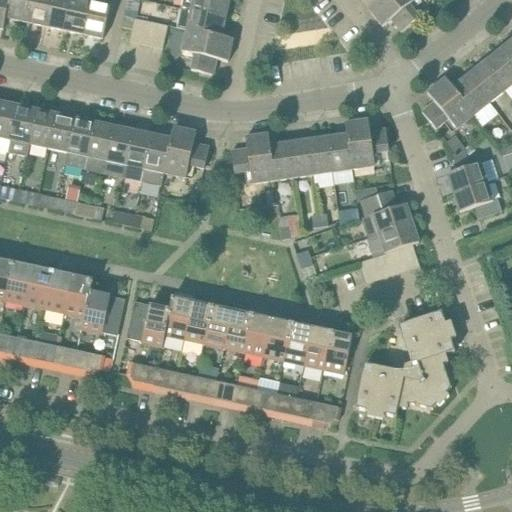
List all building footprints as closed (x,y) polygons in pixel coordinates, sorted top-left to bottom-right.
[(6,19),(9,0),(0,0),(0,29),(3,31),(6,19)] [(9,0),(6,19),(26,23),(31,0),(9,0)] [(45,27),(50,0),(31,0),(26,23),(45,27)] [(50,0),(45,27),(64,31),(70,0),(50,0)] [(91,0),(70,0),(64,31),(84,36),(91,0)] [(91,0),(84,36),(103,40),(111,5),(91,1),(91,0)] [(136,20),(140,0),(138,0),(127,0),(124,17),(135,20),(136,20)] [(229,0),(183,0),(182,9),(226,18),(229,0)] [(380,0),(377,2),(368,10),(382,28),(391,20),(402,33),(419,19),(409,6),(417,0),(380,0)] [(221,38),(226,18),(182,9),(178,29),(187,31),(233,40),(221,38)] [(122,28),(132,30),(135,20),(124,17),(122,28)] [(135,20),(132,30),(129,42),(140,45),(145,22),(136,20),(135,20)] [(152,47),(157,24),(145,22),(140,45),(152,47)] [(157,24),(152,47),(163,50),(168,27),(157,24)] [(228,63),(233,40),(187,31),(182,53),(181,59),(193,62),(191,71),(213,76),(217,60),(228,63)] [(511,41),(498,52),(511,69),(511,41)] [(505,92),(511,86),(511,69),(498,52),(483,64),(505,92)] [(490,104),(505,92),(483,64),(468,76),(490,104)] [(445,80),(475,116),(490,104),(468,76),(452,89),(445,80)] [(457,131),(475,116),(445,80),(427,94),(434,103),(422,113),(436,131),(448,121),(457,131)] [(0,152),(7,154),(10,141),(18,107),(0,102),(0,152)] [(29,145),(37,111),(18,107),(10,141),(29,145)] [(29,145),(48,150),(56,115),(37,111),(29,145)] [(75,119),(56,115),(48,150),(67,154),(75,119)] [(75,119),(67,154),(65,167),(84,171),(95,123),(75,119)] [(345,124),(347,136),(352,171),(375,168),(373,155),(389,153),(386,130),(370,133),(368,121),(345,124)] [(84,171),(103,176),(114,128),(95,123),(84,171)] [(133,132),(114,128),(103,176),(123,180),(133,132)] [(174,129),(172,140),(165,175),(186,179),(189,167),(205,170),(209,148),(194,145),(196,134),(174,129)] [(123,180),(142,184),(153,136),(133,132),(123,180)] [(275,182),(268,135),(245,139),(247,150),(231,152),(234,175),(250,172),(252,185),(275,182)] [(268,135),(275,182),(294,179),(289,144),(270,147),(268,135)] [(164,175),(165,175),(172,140),(153,136),(142,184),(161,189),(164,175)] [(347,136),(328,139),(333,174),(352,171),(347,136)] [(455,136),(446,143),(455,156),(464,149),(455,136)] [(313,176),(333,174),(328,139),(308,142),(313,176)] [(308,142),(289,144),(294,179),(313,176),(308,142)] [(511,153),(511,147),(511,146),(500,149),(503,157),(511,153)] [(465,153),(454,162),(457,171),(469,167),(465,153)] [(447,175),(453,194),(487,183),(480,164),(447,175)] [(3,172),(0,184),(0,199),(16,203),(19,192),(12,190),(11,195),(5,193),(9,173),(3,172)] [(487,183),(453,194),(459,214),(474,209),(478,221),(502,213),(497,201),(493,202),(487,183)] [(275,191),(263,193),(264,207),(277,206),(275,191)] [(38,196),(19,192),(16,203),(36,207),(38,196)] [(379,236),(413,225),(406,205),(397,209),(391,192),(359,203),(364,218),(361,219),(368,240),(379,237),(379,236)] [(36,207),(55,211),(57,200),(38,196),(36,207)] [(77,204),(57,200),(55,211),(74,216),(77,204)] [(74,216),(94,220),(96,208),(77,204),(74,216)] [(104,210),(96,208),(94,220),(102,221),(104,210)] [(341,224),(359,221),(358,209),(340,212),(341,224)] [(125,226),(132,228),(135,217),(127,215),(125,226)] [(319,217),(321,228),(329,227),(327,216),(319,217)] [(143,218),(135,217),(132,228),(140,230),(143,218)] [(321,228),(319,217),(311,218),(313,229),(321,228)] [(401,250),(413,246),(419,244),(413,225),(379,236),(379,237),(368,240),(367,241),(373,259),(380,257),(391,253),(401,250)] [(283,241),(291,240),(289,228),(281,229),(283,241)] [(401,250),(409,272),(420,268),(413,246),(401,250)] [(401,250),(391,253),(398,275),(409,272),(401,250)] [(299,263),(310,259),(307,251),(296,255),(299,263)] [(391,253),(380,257),(387,279),(398,275),(391,253)] [(380,257),(373,259),(369,260),(377,282),(387,279),(380,257)] [(310,259),(299,263),(301,270),(312,266),(310,259)] [(366,286),(377,282),(369,260),(359,264),(366,286)] [(0,261),(0,301),(5,302),(13,264),(0,261)] [(33,268),(13,264),(5,302),(25,307),(33,268)] [(33,268),(25,307),(44,311),(53,273),(33,268)] [(72,277),(53,273),(44,311),(64,315),(72,277)] [(92,281),(72,277),(64,315),(84,319),(90,293),(92,281)] [(90,293),(84,319),(81,331),(102,335),(103,334),(117,337),(125,301),(110,298),(110,297),(91,293),(93,281),(92,281),(90,293)] [(511,285),(502,289),(508,307),(511,306),(511,285)] [(141,344),(162,349),(173,299),(172,299),(169,310),(150,306),(135,303),(127,340),(142,343),(141,344)] [(166,337),(185,341),(193,303),(173,299),(162,349),(163,349),(166,337)] [(213,307),(193,303),(185,341),(205,345),(213,307)] [(233,312),(213,307),(205,345),(225,350),(233,312)] [(233,312),(225,350),(245,354),(253,316),(233,312)] [(455,353),(442,313),(404,325),(419,368),(410,371),(408,380),(363,371),(355,410),(396,418),(399,403),(433,410),(451,389),(440,357),(455,353)] [(273,320),(253,316),(245,354),(264,358),(262,368),(263,368),(273,320)] [(273,320),(263,368),(270,369),(272,360),(284,363),(292,325),(273,320)] [(303,367),(304,367),(313,329),(292,325),(284,363),(295,365),(294,370),(302,372),(303,367)] [(332,333),(313,329),(304,367),(324,371),(332,333)] [(40,333),(37,343),(56,348),(58,338),(58,337),(40,333)] [(332,333),(324,371),(344,376),(352,338),(332,333)] [(18,339),(0,335),(0,359),(5,360),(5,358),(13,359),(18,339)] [(20,364),(32,366),(37,343),(18,339),(13,359),(21,361),(20,364)] [(37,343),(32,366),(45,369),(45,366),(51,368),(56,348),(37,343)] [(60,372),(72,375),(77,352),(60,348),(56,348),(51,368),(60,370),(60,372)] [(105,358),(77,352),(72,375),(85,377),(85,375),(93,376),(102,371),(105,358)] [(140,390),(153,393),(158,370),(130,364),(127,376),(133,385),(141,387),(140,390)] [(158,370),(153,393),(165,395),(165,392),(173,394),(178,374),(158,370)] [(178,374),(173,394),(180,396),(180,398),(193,401),(197,378),(178,374)] [(213,403),(217,383),(197,378),(193,401),(205,404),(205,401),(213,403)] [(220,407),(233,410),(238,387),(217,383),(213,403),(220,404),(220,407)] [(245,410),(253,411),(257,391),(238,387),(233,410),(244,412),(245,410)] [(260,416),(272,418),(277,396),(257,391),(253,411),(260,413),(260,416)] [(297,400),(277,396),(272,418),(284,421),(285,418),(293,420),(297,400)] [(299,424),(312,427),(317,404),(297,400),(293,420),(300,422),(299,424)] [(341,410),(317,404),(312,427),(324,430),(325,427),(329,428),(338,422),(341,410)]
